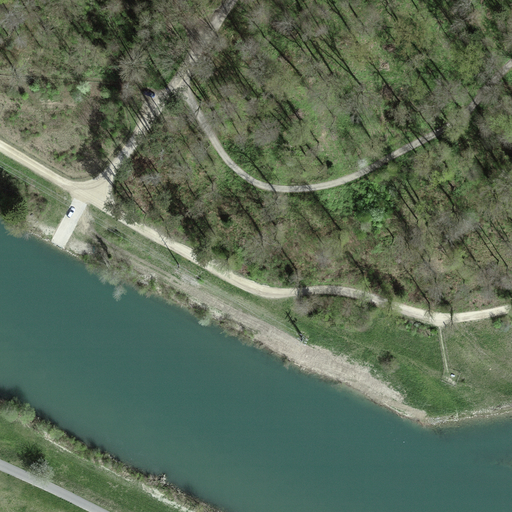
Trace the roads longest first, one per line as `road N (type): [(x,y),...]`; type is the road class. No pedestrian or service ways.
road 1 (track): [(91,197),(247,287),(357,292),(437,316),(511,308)]
road 2 (track): [(180,75),(240,174),(298,188),(332,183),(404,150),(454,122),(511,69)]
road 3 (track): [(234,0),(91,197)]
